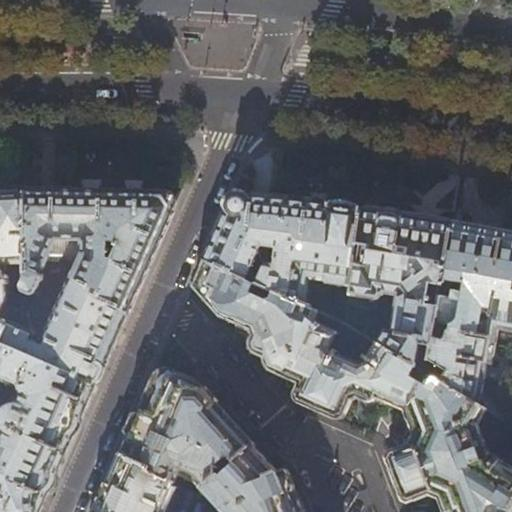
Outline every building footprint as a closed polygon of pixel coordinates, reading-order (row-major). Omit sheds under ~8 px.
[(0,338),(9,317),(13,309),(4,305),(7,299),(6,286),(23,285),(29,271),(27,191),(0,191),(0,338)] [(0,338),(0,343),(95,385),(145,272),(174,208),(166,192),(119,192),(27,191),(29,271),(23,285),(13,307),(18,308),(28,303),(29,298),(32,299),(35,297),(41,281),(41,278),(39,275),(47,257),(78,258),(41,343),(33,339),(35,333),(23,328),(25,323),(9,317),(0,338)] [(310,207),(233,196),(204,262),(255,285),(274,294),(294,303),(298,281),(350,287),(361,213),(325,208),(310,207)] [(409,220),(361,213),(350,287),(347,304),(354,309),(366,311),(374,308),(374,301),(377,299),(379,296),(381,296),(382,294),(395,296),(389,332),(382,331),(374,344),(376,345),(415,368),(417,356),(427,358),(431,337),(435,315),(435,314),(437,307),(426,306),(428,295),(439,297),(442,281),(452,227),(409,220)] [(511,237),(492,234),(452,227),(442,281),(457,284),(455,293),(451,293),(449,299),(439,297),(437,307),(435,314),(435,315),(438,319),(440,321),(449,323),(448,328),(445,330),(443,339),(431,337),(427,358),(427,360),(446,371),(438,382),(441,383),(478,407),(482,400),(487,369),(492,370),(499,333),(511,335),(511,237)] [(255,285),(204,262),(198,275),(193,287),(219,322),(249,335),(252,342),(248,350),(249,354),(252,358),(264,364),(264,369),(267,373),(271,376),(298,387),(294,398),(294,401),(295,405),(296,406),(299,407),(332,423),(335,423),(340,423),(343,419),(353,399),(370,407),(374,400),(403,413),(414,404),(423,385),(415,380),(413,376),(417,369),(415,368),(376,345),(368,361),(362,368),(331,354),(339,336),(321,328),(315,323),(318,314),(294,303),(274,294),(271,303),(267,305),(251,297),(255,285)] [(95,385),(0,343),(0,380),(18,388),(19,395),(21,398),(14,406),(8,409),(6,411),(2,416),(0,420),(0,425),(0,428),(2,433),(0,437),(0,511),(39,511),(76,430),(95,385)] [(129,432),(119,455),(148,468),(146,471),(174,483),(176,484),(180,476),(194,482),(201,489),(218,475),(217,469),(230,458),(234,461),(235,465),(252,448),(254,447),(226,416),(206,394),(196,384),(178,374),(170,373),(164,373),(154,376),(146,393),(129,432)] [(435,392),(423,385),(414,404),(403,413),(411,433),(407,443),(386,452),(385,453),(384,456),(384,458),(394,482),(402,501),(404,503),(408,503),(428,494),(437,499),(442,511),(481,511),(484,505),(490,503),(495,506),(491,511),(511,511),(511,455),(507,463),(490,452),(481,427),(479,426),(487,412),(478,407),(441,383),(435,392)] [(302,511),(286,472),(277,476),(272,471),(252,448),(235,465),(235,468),(226,477),(218,476),(218,475),(201,489),(220,511),(302,511)] [(148,468),(119,455),(100,497),(94,511),(161,511),(174,483),(146,471),(148,468)]
